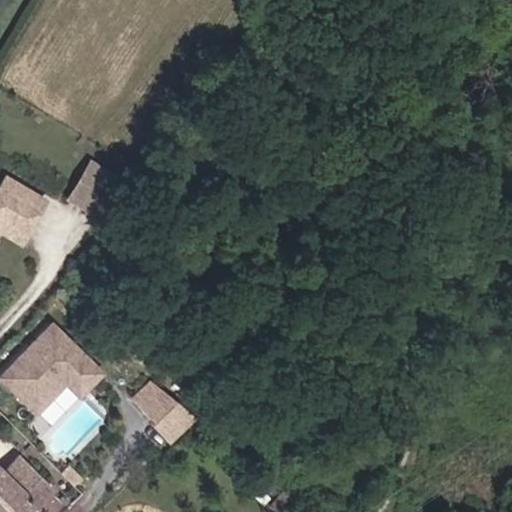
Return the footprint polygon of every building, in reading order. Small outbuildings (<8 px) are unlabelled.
[(102,214),(121,183),(90,164),(71,195),(102,214)] [(5,185),(13,190),(18,182),(9,177),(5,185)] [(29,234),(49,200),(18,182),(13,190),(5,185),(0,192),(0,224),(7,223),(29,234)] [(29,234),(7,223),(6,231),(25,241),(29,234)] [(108,372),(53,319),(0,373),(0,377),(39,416),(69,386),(82,399),(108,372)] [(151,380),(130,398),(172,444),(200,418),(179,399),(151,380)] [(0,511),(13,511),(23,501),(32,511),(33,511),(49,496),(20,469),(4,485),(0,481),(0,511)] [(303,511),(309,506),(288,490),(272,509),(275,511),(303,511)] [(13,511),(32,511),(23,501),(13,511)]
